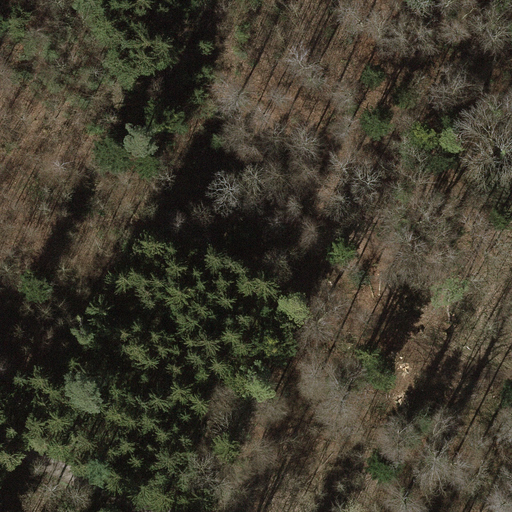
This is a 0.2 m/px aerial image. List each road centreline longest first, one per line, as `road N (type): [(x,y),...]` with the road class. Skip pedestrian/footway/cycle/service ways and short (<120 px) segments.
road 1 (track): [(511,382),(388,428),(271,412),(202,392),(0,383)]
road 2 (track): [(163,511),(0,438)]
